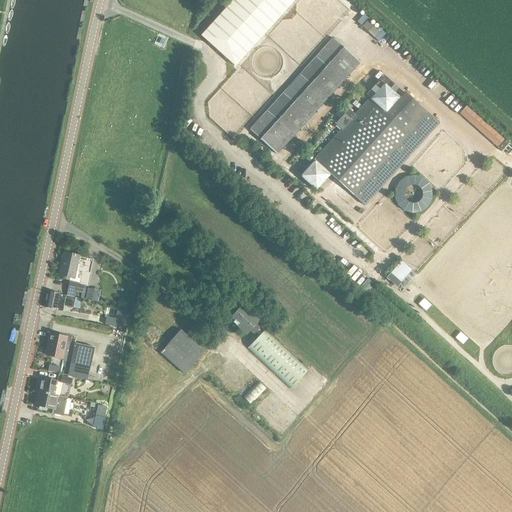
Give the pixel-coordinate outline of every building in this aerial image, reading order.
[(238,66),(293,0),(232,0),(202,35),(238,66)] [(266,112),(249,131),(277,155),(359,64),(332,39),(315,58),(316,59),(308,68),(317,76),(310,84),(299,75),(282,94),(292,104),(277,121),(266,112)] [(364,206),(439,123),(405,93),(400,99),(385,86),(384,86),(370,101),(369,100),(362,107),(357,102),(336,125),(342,130),(314,160),(364,206)] [(466,105),(460,111),(497,146),(503,140),(466,105)] [(422,215),(436,185),(404,170),(390,200),(422,215)] [(75,280),(81,258),(64,254),(59,275),(75,280)] [(404,260),(392,272),(401,280),(412,269),(404,260)] [(68,290),(81,293),(80,299),(86,300),(87,292),(83,291),(84,285),(69,282),(68,290)] [(63,295),(50,292),(50,293),(49,293),(46,308),(63,312),(64,306),(74,308),(76,299),(63,296),(63,295)] [(252,334),(254,332),(258,335),(246,349),(291,389),(305,373),(308,370),(265,329),(263,332),(258,328),(258,327),(255,324),(257,321),(241,305),(229,319),(246,334),(248,331),(252,334)] [(106,316),(105,324),(114,326),(113,327),(123,329),(126,311),(117,309),(115,318),(106,316)] [(181,329),(160,352),(185,374),(205,351),(181,329)] [(76,339),(71,338),(51,333),(46,355),(63,358),(60,374),(87,380),(94,347),(75,343),(76,339)] [(60,367),(50,365),(48,371),(59,373),(60,367)] [(72,379),(62,377),(61,382),(71,385),(72,379)] [(58,381),(42,378),(39,392),(60,397),(61,394),(55,393),(58,381)] [(250,405),(266,389),(258,382),(243,398),(250,405)] [(39,392),(38,394),(41,394),(38,406),(40,406),(40,408),(41,409),(43,409),(44,410),(46,409),(46,407),(53,409),(53,413),(63,415),(67,398),(60,397),(39,392)] [(102,430),(107,408),(98,406),(93,428),(102,430)]
